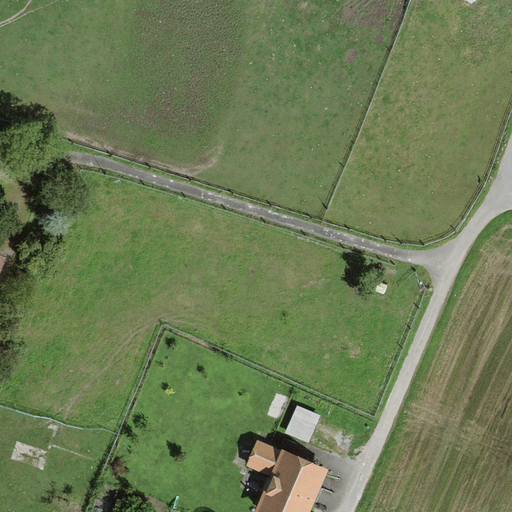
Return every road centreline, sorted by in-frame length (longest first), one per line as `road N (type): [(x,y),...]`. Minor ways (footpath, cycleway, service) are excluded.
road 1 (track): [(21,185),(67,156),(96,160),(450,266)]
road 2 (track): [(345,511),(450,266),(471,229),(511,190)]
